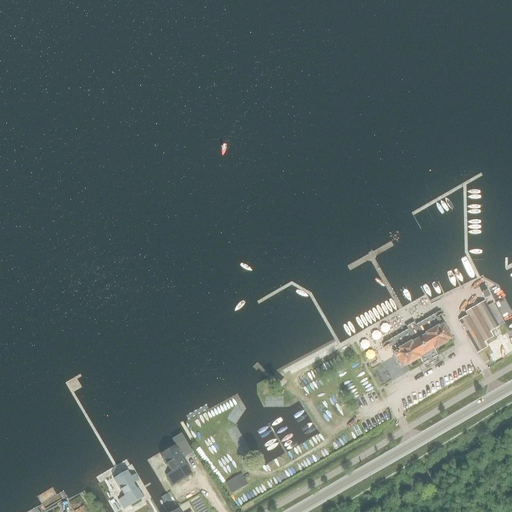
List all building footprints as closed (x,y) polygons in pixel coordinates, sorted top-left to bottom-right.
[(484,301),(475,307),(489,332),(499,327),(484,301)] [(466,312),(468,316),(483,343),(492,337),(489,332),(475,307),(466,312)] [(408,330),(382,344),(384,348),(389,345),(394,353),(393,353),(401,368),(407,365),(407,366),(419,359),(422,364),(424,367),(425,367),(438,359),(439,358),(437,355),(437,356),(434,350),(446,343),(446,342),(451,339),(438,317),(443,314),(441,311),(415,325),(412,320),(405,325),(408,330)] [(486,348),(483,343),(468,316),(459,321),(477,353),(486,348)] [(178,450),(163,459),(172,474),(166,477),(172,489),(193,477),(178,450)] [(129,474),(115,482),(124,497),(118,500),(123,510),(143,498),(129,474)] [(226,483),(232,494),(247,486),(241,475),(226,483)]
